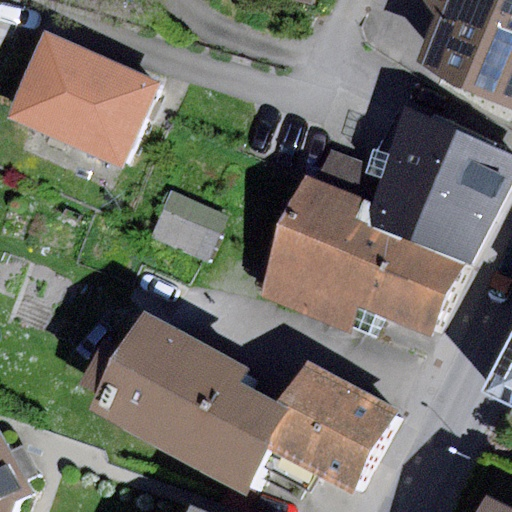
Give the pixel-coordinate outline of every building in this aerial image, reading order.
[(511,0),(428,0),(442,21),(422,77),(511,114),(511,0)] [(162,84),(49,36),(13,119),(126,167),(162,84)] [(511,188),(511,155),(406,105),(369,223),(468,266),(511,188)] [(315,167),(303,194),(337,208),(349,182),(315,167)] [(327,289),(358,218),(337,208),(303,194),(301,192),(260,298),(351,334),(361,304),(327,289)] [(171,193),(151,238),(210,263),(230,218),(171,193)] [(369,223),(358,218),(327,289),(361,304),(437,337),(468,266),(369,223)] [(251,367),(146,310),(93,406),(243,488),(266,446),(288,409),(242,383),(251,367)] [(511,336),(483,395),(511,407),(511,336)] [(313,364),(288,409),(266,446),(355,496),(402,414),(313,364)] [(4,434),(0,432),(0,511),(15,511),(19,502),(37,494),(20,463),(4,434)]
